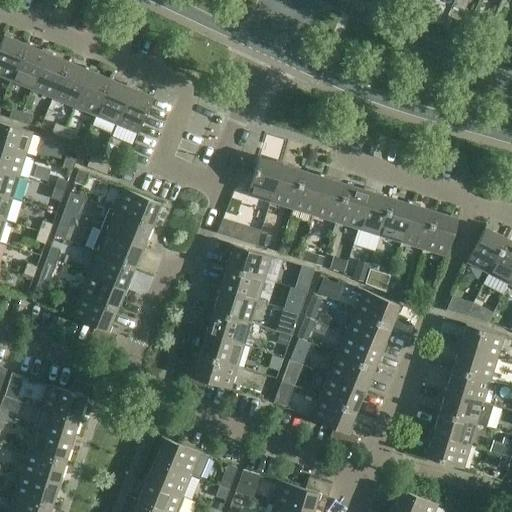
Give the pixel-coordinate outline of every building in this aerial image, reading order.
[(3,35),(2,38),(0,41),(0,76),(10,80),(25,44),(3,35)] [(10,80),(31,89),(46,53),(25,44),(10,80)] [(52,98),(59,81),(67,62),(46,53),(31,89),(52,98)] [(52,98),(73,106),(88,70),(67,62),(59,81),(52,98)] [(88,70),(73,106),(94,115),(109,79),(88,70)] [(130,88),(114,81),(109,79),(94,115),(115,124),(130,88)] [(137,133),(152,97),(130,88),(115,124),(137,133)] [(11,109),(8,119),(18,122),(21,112),(11,109)] [(28,125),(31,115),(21,112),(18,122),(28,125)] [(0,147),(25,155),(32,132),(0,122),(0,147)] [(55,124),(51,134),(60,138),(64,128),(55,124)] [(70,142),(74,132),(64,128),(60,138),(70,142)] [(0,170),(18,176),(25,155),(0,147),(0,170)] [(71,171),(75,160),(66,156),(62,167),(71,171)] [(90,157),(86,167),(96,171),(99,161),(90,157)] [(258,157),(255,165),(246,195),(269,202),(281,164),(258,157)] [(106,175),(110,166),(99,161),(96,171),(106,175)] [(136,168),(127,164),(120,178),(130,182),(136,168)] [(269,202),(291,208),(302,171),(281,164),(269,202)] [(0,170),(0,194),(11,198),(18,176),(0,170)] [(84,184),(88,174),(78,170),(74,181),(84,184)] [(291,208),(313,215),(324,177),(302,171),(291,208)] [(313,215),(335,222),(346,184),(324,177),(313,215)] [(67,182),(57,178),(54,188),(64,191),(67,182)] [(368,191),(346,184),(335,222),(357,229),(368,191)] [(50,198),(60,202),(64,191),(54,188),(50,198)] [(159,203),(157,202),(123,188),(114,210),(150,225),(159,203)] [(390,198),(368,191),(357,229),(379,235),(390,198)] [(0,194),(0,217),(5,219),(11,198),(0,194)] [(412,204),(390,198),(379,235),(400,242),(412,204)] [(75,208),(65,204),(62,214),(72,217),(75,208)] [(434,211),(412,204),(400,242),(422,249),(434,211)] [(142,246),(150,225),(114,210),(109,208),(100,229),(142,246)] [(434,211),(422,249),(445,256),(457,218),(434,211)] [(58,224),(68,228),(72,217),(62,214),(58,224)] [(52,224),(41,221),(38,230),(48,234),(52,224)] [(484,227),(482,230),(466,262),(487,273),(505,238),(484,227)] [(91,250),(97,252),(133,267),(142,246),(100,229),(91,250)] [(34,241),(44,245),(48,234),(38,230),(34,241)] [(262,234),(260,243),(267,245),(269,236),(262,234)] [(511,274),(511,241),(505,238),(487,273),(507,283),(511,274)] [(283,241),(280,251),(287,253),(290,243),(283,241)] [(226,268),(263,279),(270,256),(233,245),(226,268)] [(60,251),(50,247),(47,257),(56,260),(60,251)] [(124,288),(133,267),(97,252),(88,273),(124,288)] [(312,254),(310,263),(321,266),(323,257),(312,254)] [(47,257),(38,279),(48,283),(56,260),(47,257)] [(333,257),(330,269),(343,272),(346,261),(333,257)] [(36,267),(26,263),(22,274),(32,278),(36,267)] [(356,264),(352,278),(363,281),(368,267),(356,264)] [(226,268),(219,289),(256,301),(263,279),(226,268)] [(377,272),(374,285),(385,288),(388,275),(377,272)] [(88,273),(79,294),(115,310),(124,288),(88,273)] [(316,293),(335,301),(341,286),(322,278),(316,293)] [(34,291),(44,295),(48,283),(38,279),(34,291)] [(250,323),(256,301),(219,289),(212,311),(250,323)] [(293,289),(290,299),(302,302),(304,293),(293,289)] [(353,312),(390,327),(399,305),(363,290),(353,312)] [(111,347),(116,334),(107,330),(115,310),(79,294),(70,317),(93,326),(89,338),(111,347)] [(451,296),(446,309),(466,315),(473,303),(451,296)] [(473,303),(466,315),(487,322),(492,313),(473,303)] [(243,344),(250,323),(212,311),(205,333),(243,344)] [(381,348),(390,327),(353,312),(345,333),(381,348)] [(503,336),(465,324),(458,347),(496,359),(503,336)] [(236,366),(243,344),(205,333),(199,355),(236,366)] [(345,333),(336,354),(372,369),(381,348),(345,333)] [(458,347),(452,369),(489,380),(496,359),(458,347)] [(363,390),(372,369),(336,354),(327,375),(363,390)] [(202,393),(205,383),(205,382),(229,389),(236,366),(199,355),(192,376),(183,373),(179,386),(202,393)] [(452,369),(445,390),(482,402),(489,380),(452,369)] [(327,375),(319,396),(355,411),(363,390),(327,375)] [(94,400),(94,399),(98,387),(75,380),(71,392),(47,384),(40,407),(78,419),(84,397),(94,400)] [(445,390),(438,412),(485,427),(492,406),(482,403),(482,402),(445,390)] [(350,448),(355,435),(346,432),(355,411),(319,396),(309,418),(333,428),(328,439),(350,448)] [(9,411),(0,407),(0,418),(6,420),(9,411)] [(40,407),(33,429),(71,441),(78,419),(40,407)] [(438,412),(432,434),(469,446),(476,424),(485,427),(438,412)] [(159,422),(153,435),(163,439),(154,459),(190,474),(199,478),(208,456),(176,443),(181,431),(159,422)] [(33,429),(27,451),(64,462),(71,441),(33,429)] [(469,446),(432,434),(425,457),(462,468),(469,446)] [(511,441),(504,439),(502,444),(511,447),(511,441)] [(27,451),(20,472),(57,484),(64,462),(27,451)] [(154,459),(145,480),(182,496),(190,474),(154,459)] [(20,472),(13,494),(51,506),(57,484),(20,472)] [(327,497),(331,484),(308,477),(305,488),(280,481),(273,504),(299,511),(311,511),(317,494),(327,497)] [(145,480),(137,501),(161,511),(184,511),(190,499),(182,496),(145,480)] [(215,497),(225,501),(229,491),(219,487),(215,497)] [(433,511),(437,504),(401,489),(391,511),(393,511),(433,511)] [(48,511),(51,506),(13,494),(7,511),(48,511)] [(161,511),(137,501),(132,511),(161,511)]
